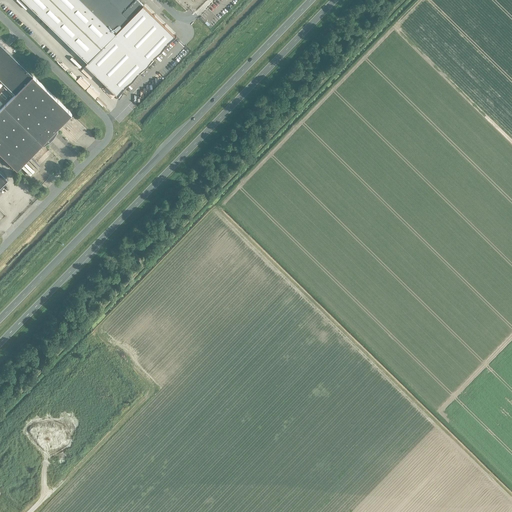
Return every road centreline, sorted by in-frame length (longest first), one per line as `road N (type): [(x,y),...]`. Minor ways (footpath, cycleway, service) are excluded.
road 1 (trunk): [(0,344),(335,0)]
road 2 (trunk): [(311,0),(0,319)]
road 3 (unclassified): [(0,15),(109,124),(103,144),(0,251)]
road 4 (track): [(31,511),(147,391),(103,340),(106,325)]
road 5 (track): [(511,141),(397,29)]
road 6 (unknown): [(120,106),(7,0)]
